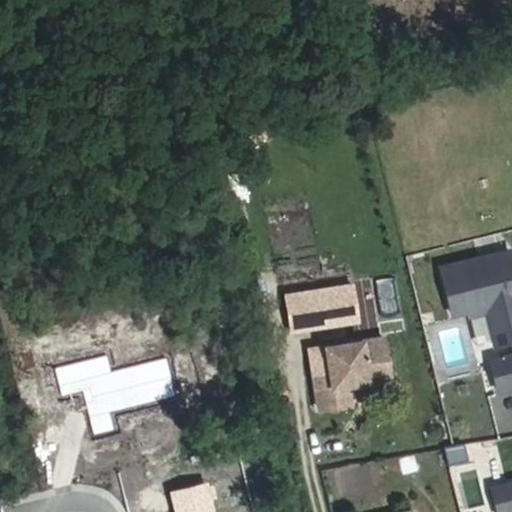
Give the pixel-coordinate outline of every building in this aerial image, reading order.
[(305,225),(301,207),(261,215),(266,234),(305,225)] [(324,265),(315,223),(305,225),(266,234),(275,275),(324,265)] [(511,256),(510,250),(442,267),(453,313),(469,310),(470,314),(488,310),(496,345),(511,340),(511,354),(491,359),(498,390),(511,387),(511,256)] [(287,291),(353,277),(349,263),(276,279),(279,293),(287,291)] [(362,316),(358,301),(353,277),(287,291),(293,327),(336,318),(337,321),(362,316)] [(374,313),(371,299),(358,301),(362,316),(374,313)] [(373,390),(370,368),(368,368),(366,357),(331,362),(328,347),(306,350),(313,399),(314,399),(373,390)] [(375,405),(373,390),(314,399),(317,413),(375,405)] [(511,511),(511,483),(492,488),(498,511),(511,511)]
